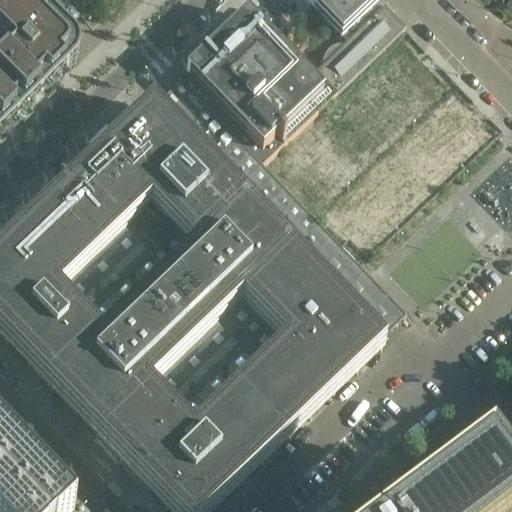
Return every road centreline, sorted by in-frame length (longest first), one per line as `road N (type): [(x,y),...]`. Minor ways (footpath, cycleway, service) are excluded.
road 1 (residential): [(482,431),(429,366),(406,369),(265,498),(276,511)]
road 2 (residential): [(0,193),(198,0)]
road 3 (unknown): [(488,69),(342,217)]
road 4 (residential): [(113,511),(0,396)]
road 5 (residential): [(370,511),(482,431)]
road 6 (residential): [(511,93),(420,0)]
